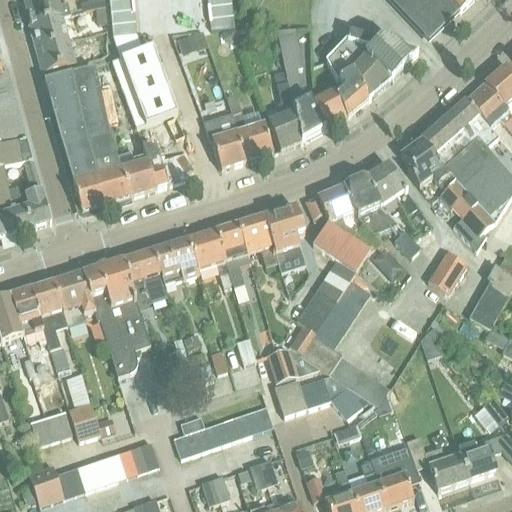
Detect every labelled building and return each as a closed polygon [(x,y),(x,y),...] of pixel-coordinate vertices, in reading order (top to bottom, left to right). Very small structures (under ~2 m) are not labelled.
[(55,0),(53,0),(24,8),(30,31),(62,22),(70,20),(67,7),(58,10),(55,0)] [(229,0),(205,0),(207,11),(231,9),(229,0)] [(389,0),(429,40),(457,13),(444,0),(389,0)] [(444,0),(457,13),(460,16),(476,0),(444,0)] [(81,17),(93,14),(104,13),(103,2),(79,8),(81,17)] [(132,3),(108,5),(109,17),(133,15),(132,3)] [(231,9),(207,11),(208,24),(232,21),(231,9)] [(104,13),(93,14),(95,32),(105,31),(104,13)] [(133,15),(109,17),(111,29),(135,26),(133,15)] [(232,21),(208,24),(210,36),(233,33),(232,21)] [(30,31),(28,31),(35,55),(68,46),(62,22),(30,31)] [(135,26),(111,29),(112,41),(136,39),(135,26)] [(234,34),(222,36),(223,43),(228,47),(235,46),(234,34)] [(294,37),(277,37),(285,77),(287,88),(293,115),(294,114),(304,109),(296,75),(302,74),(294,37)] [(390,86),(418,59),(417,58),(349,38),(347,44),(325,66),(336,89),(337,88),(340,92),(344,100),(337,105),(346,123),(386,90),(390,86)] [(136,39),(112,41),(119,64),(142,56),(136,39)] [(192,41),(178,45),(183,60),(196,56),(192,41)] [(68,46),(35,55),(41,79),(43,78),(75,70),(72,60),(68,46)] [(119,64),(111,67),(119,89),(161,74),(152,52),(142,56),(119,64)] [(511,79),(505,71),(483,90),(503,112),(511,103),(511,79)] [(0,77),(0,87),(10,85),(8,74),(0,77)] [(129,203),(121,174),(119,174),(117,165),(109,139),(95,74),(72,79),(44,86),(73,188),(72,188),(81,218),(129,203)] [(161,74),(119,89),(127,111),(169,96),(161,74)] [(285,77),(273,79),(276,90),(287,88),(285,77)] [(0,97),(13,94),(10,85),(0,87),(0,97)] [(300,148),(294,114),(293,115),(287,88),(276,90),(280,110),(278,111),(281,121),(267,127),(278,157),(300,148)] [(483,90),(464,106),(489,133),(499,124),(511,138),(511,122),(503,112),(483,90)] [(346,123),(337,105),(344,100),(340,92),(314,104),(317,114),(316,115),(324,135),(345,124),(346,123)] [(13,94),(0,97),(0,107),(16,103),(13,94)] [(169,96),(127,111),(135,133),(177,118),(169,96)] [(231,98),(225,99),(231,117),(239,115),(236,104),(233,105),(231,98)] [(0,117),(18,113),(16,103),(0,107),(0,117)] [(304,109),(294,114),(300,148),(324,135),(316,115),(317,114),(315,107),(312,108),(310,106),(304,109)] [(489,133),(464,106),(419,145),(440,173),(465,199),(448,214),(449,215),(451,213),(460,223),(474,209),(492,228),(511,196),(511,180),(486,152),(497,142),(489,133)] [(18,113),(0,117),(0,127),(21,122),(18,113)] [(231,118),(246,168),(271,160),(262,129),(243,135),(241,127),(243,126),(239,115),(231,117),(231,118)] [(181,118),(145,131),(153,152),(168,191),(203,180),(181,118)] [(231,118),(202,128),(220,175),(246,168),(231,118)] [(21,122),(0,127),(0,135),(1,138),(23,132),(21,122)] [(23,132),(1,138),(2,141),(3,147),(26,141),(23,132)] [(0,242),(50,227),(26,141),(3,147),(2,141),(0,141),(0,242)] [(440,173),(419,145),(399,160),(409,173),(405,175),(417,192),(430,182),(443,196),(437,201),(448,214),(465,199),(440,173)] [(119,174),(121,174),(129,203),(155,195),(155,194),(165,191),(165,192),(168,191),(153,152),(140,151),(143,160),(131,164),(130,161),(117,165),(119,174)] [(387,170),(367,183),(378,213),(379,213),(394,203),(403,216),(400,218),(417,243),(429,235),(413,210),(387,170)] [(342,193),(353,219),(373,241),(396,231),(379,213),(378,213),(367,183),(342,193)] [(316,202),(305,207),(305,208),(306,207),(313,226),(324,233),(327,229),(349,244),(354,237),(343,231),(340,224),(353,219),(342,193),(317,204),(316,202)] [(451,231),(474,256),(483,242),(481,238),(492,228),(474,209),(460,223),(451,231)] [(293,211),(261,222),(276,268),(277,268),(280,279),(304,272),(302,266),(293,237),(301,234),(293,211)] [(261,222),(236,229),(246,260),(259,256),(262,267),(264,272),(276,268),(261,222)] [(246,260),(236,229),(213,236),(223,268),(226,278),(230,289),(231,294),(241,291),(236,273),(249,269),(246,260)] [(368,258),(349,244),(327,229),(312,250),(335,266),(354,278),(368,258)] [(223,268),(213,236),(186,245),(196,277),(223,268)] [(418,254),(402,238),(392,247),(409,264),(418,254)] [(186,245),(151,256),(162,290),(197,279),(196,277),(186,245)] [(151,256),(121,265),(136,313),(166,304),(162,290),(151,256)] [(398,273),(382,257),(373,265),(389,282),(398,273)] [(445,257),(426,287),(442,298),(446,301),(465,270),(445,257)] [(511,268),(503,263),(496,273),(511,285),(511,268)] [(97,273),(80,278),(89,303),(89,304),(93,317),(96,327),(103,345),(104,345),(116,383),(127,379),(129,379),(130,378),(132,376),(133,375),(134,373),(135,371),(135,369),(136,367),(135,365),(135,364),(138,363),(140,359),(139,355),(149,352),(136,314),(121,265),(104,270),(103,268),(96,271),(97,273)] [(354,278),(335,266),(329,276),(347,288),(349,286),(354,278)] [(493,271),(485,284),(489,287),(508,301),(511,293),(511,285),(496,273),(493,271)] [(347,288),(329,276),(323,285),(342,297),(343,296),(347,288)] [(89,304),(80,278),(51,287),(64,327),(65,331),(83,326),(82,320),(93,317),(89,304)] [(230,289),(226,278),(218,280),(221,291),(230,289)] [(342,297),(323,285),(317,295),(335,307),(336,305),(342,297)] [(349,286),(347,288),(343,296),(360,308),(366,298),(349,286)] [(64,327),(51,287),(29,294),(46,348),(48,355),(57,352),(52,337),(54,337),(52,331),(64,327)] [(489,287),(488,287),(481,301),(501,313),(508,301),(489,287)] [(29,294),(9,300),(22,342),(25,349),(28,350),(34,348),(37,343),(39,350),(46,348),(29,294)] [(317,295),(312,302),(310,305),(328,317),(330,314),(335,307),(317,295)] [(342,297),(336,305),(354,317),(360,308),(343,296),(342,297)] [(9,299),(0,302),(0,348),(22,342),(9,300),(9,299)] [(501,313),(481,301),(474,313),(494,324),(501,313)] [(328,317),(310,305),(303,316),(321,328),(324,324),(328,317)] [(335,307),(330,314),(348,326),(354,317),(336,305),(335,307)] [(494,324),(474,313),(468,324),(488,335),(494,324)] [(330,314),(328,317),(324,324),(342,336),(348,326),(330,314)] [(321,328),(303,316),(295,327),(303,332),(314,339),(317,333),(321,328)] [(324,324),(321,328),(317,333),(336,345),(342,336),(324,324)] [(103,345),(96,327),(89,329),(95,347),(103,345)] [(303,332),(289,353),(300,361),(311,342),(314,339),(303,332)] [(314,339),(311,342),(329,355),(336,345),(317,333),(314,339)] [(268,337),(259,340),(263,354),(272,351),(268,337)] [(195,340),(182,344),(186,356),(199,352),(195,340)] [(311,342),(300,361),(299,362),(319,375),(326,380),(338,363),(339,361),(329,355),(311,342)] [(242,371),(254,367),(247,344),(235,348),(242,371)] [(511,347),(508,345),(501,358),(511,363),(511,347)] [(61,353),(49,357),(54,373),(67,369),(61,353)] [(266,362),(275,390),(319,375),(299,362),(287,355),(266,362)] [(220,357),(210,360),(216,380),(227,377),(220,357)] [(347,369),(338,363),(326,380),(329,382),(336,387),(347,369)] [(29,364),(22,366),(28,383),(30,382),(35,380),(34,378),(29,364)] [(357,375),(347,369),(336,387),(345,393),(357,375)] [(48,372),(34,378),(35,380),(30,382),(28,383),(32,394),(39,391),(39,390),(52,385),(48,372)] [(196,396),(188,373),(177,377),(185,400),(196,396)] [(357,375),(345,393),(347,394),(355,399),(367,381),(357,375)] [(166,403),(176,400),(170,381),(160,384),(166,403)] [(367,381),(355,399),(365,406),(376,388),(367,381)] [(329,382),(322,384),(330,408),(346,394),(347,394),(345,393),(336,387),(329,382)] [(322,384),(310,388),(318,412),(330,408),(322,384)] [(511,390),(503,386),(496,399),(511,408),(511,420),(509,426),(511,427),(511,390)] [(297,387),(273,395),(282,423),(306,415),(298,392),(297,387)] [(310,388),(298,392),(306,415),(318,412),(310,388)] [(376,388),(365,406),(376,413),(387,395),(376,388)] [(346,394),(330,408),(338,417),(354,403),(346,394)] [(354,403),(338,417),(345,426),(362,412),(354,403)] [(497,431),(506,423),(492,405),(482,412),(497,431)] [(89,408),(67,415),(77,446),(99,439),(89,408)] [(264,412),(254,415),(261,436),(271,432),(264,412)] [(254,415),(244,419),(250,439),(261,436),(254,415)] [(71,439),(63,417),(52,420),(60,443),(71,439)] [(244,419),(233,423),(240,443),(250,439),(244,419)] [(60,443),(52,420),(41,424),(48,446),(60,443)] [(183,439),(202,432),(198,422),(179,429),(183,439)] [(240,443),(233,423),(223,426),(230,446),(240,443)] [(48,446),(41,424),(39,425),(29,428),(36,450),(48,446)] [(110,424),(96,428),(100,441),(114,437),(110,424)] [(223,426),(213,430),(220,450),(230,446),(223,426)] [(220,450),(213,430),(203,433),(209,453),(220,450)] [(355,430),(344,434),(348,446),(360,442),(355,430)] [(203,433),(192,437),(199,457),(209,453),(203,433)] [(199,457),(192,437),(183,440),(190,460),(199,457)] [(190,460),(183,440),(172,444),(179,464),(190,460)] [(484,444),(456,453),(467,486),(495,476),(490,460),(500,456),(511,469),(511,468),(511,448),(504,440),(485,446),(484,444)] [(404,446),(406,451),(413,472),(414,475),(426,471),(435,497),(467,486),(456,453),(441,459),(439,453),(423,458),(417,442),(404,446)] [(139,452),(147,475),(157,471),(149,448),(139,452)] [(147,475),(139,452),(129,455),(137,478),(147,475)] [(373,465),(369,466),(373,478),(377,489),(384,511),(392,511),(412,505),(407,492),(418,488),(414,475),(413,472),(406,453),(377,463),(373,465)] [(129,455),(118,459),(126,482),(137,478),(129,455)] [(306,455),(294,460),(299,475),(312,471),(306,455)] [(118,459),(107,463),(115,486),(126,482),(118,459)] [(115,486),(107,463),(97,467),(104,489),(115,486)] [(363,480),(346,485),(346,487),(350,498),(355,511),(384,511),(377,489),(373,478),(369,466),(359,469),(363,480)] [(97,467),(86,470),(94,493),(104,489),(97,467)] [(268,467),(258,470),(266,492),(276,488),(268,467)] [(94,493),(86,470),(76,474),(84,497),(94,493)] [(258,470),(248,474),(256,495),(260,494),(266,492),(258,470)] [(38,511),(62,504),(54,481),(51,471),(27,480),(38,511)] [(76,474),(65,477),(73,500),(84,497),(76,474)] [(325,511),(355,511),(351,501),(350,498),(346,487),(342,476),(333,479),(337,490),(341,501),(324,507),(325,511)] [(65,477),(54,481),(62,504),(73,500),(65,477)] [(221,483),(210,487),(218,508),(228,504),(221,483)] [(312,508),(324,504),(317,484),(305,488),(312,508)] [(218,508),(210,487),(200,490),(207,511),(218,508)]
